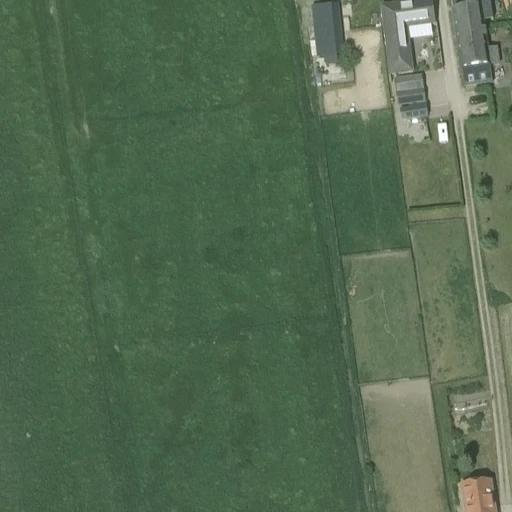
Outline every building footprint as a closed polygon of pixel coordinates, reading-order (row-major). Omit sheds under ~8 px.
[(474,0),(450,0),(456,35),(484,30),(483,24),(493,23),(490,5),(475,7),(474,0)] [(414,74),(408,30),(435,26),(432,2),(382,8),(390,77),(414,74)] [(484,30),(456,35),(464,87),(492,83),(490,72),(498,71),(496,52),(488,53),(484,30)] [(319,59),(336,58),(334,33),(316,34),(319,59)] [(425,104),(421,77),(395,81),(398,108),(425,104)] [(494,511),(490,484),(463,488),(466,511),(494,511)]
